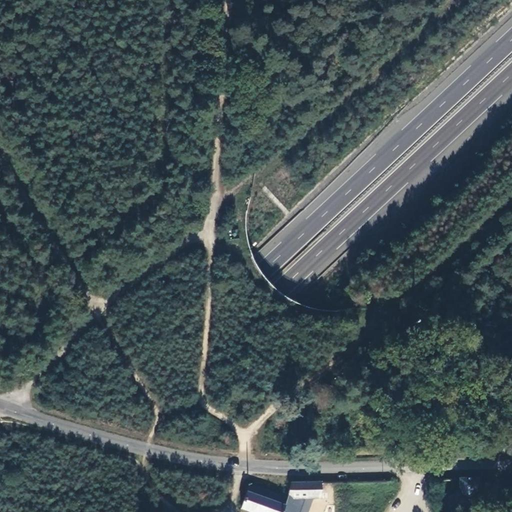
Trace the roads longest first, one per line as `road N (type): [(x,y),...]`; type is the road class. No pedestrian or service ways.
road 1 (motorway): [(511,42),(5,511)]
road 2 (motorway): [(41,511),(511,75)]
road 3 (tertiary): [(511,465),(421,471),(230,464),(145,449),(0,405)]
road 4 (track): [(230,0),(213,216)]
road 5 (track): [(0,155),(95,314)]
road 6 (track): [(243,440),(368,328)]
road 7 (track): [(95,314),(213,216)]
road 8 (track): [(0,410),(95,314)]
